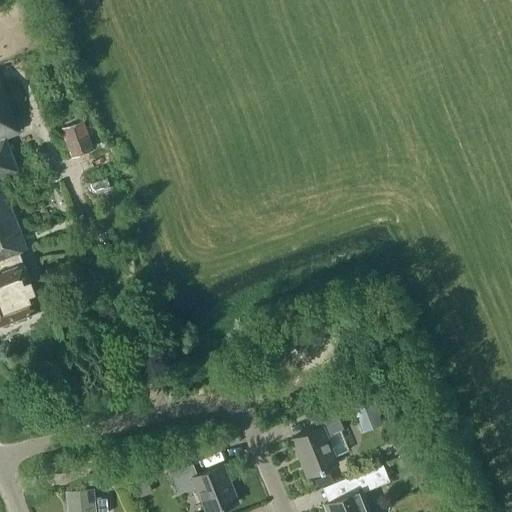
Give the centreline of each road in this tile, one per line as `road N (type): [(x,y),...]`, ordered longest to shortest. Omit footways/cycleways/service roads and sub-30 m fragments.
road 1 (residential): [(284,511),(241,408),(161,413),(0,456)]
road 2 (track): [(68,172),(54,160),(23,79),(15,71),(1,75)]
